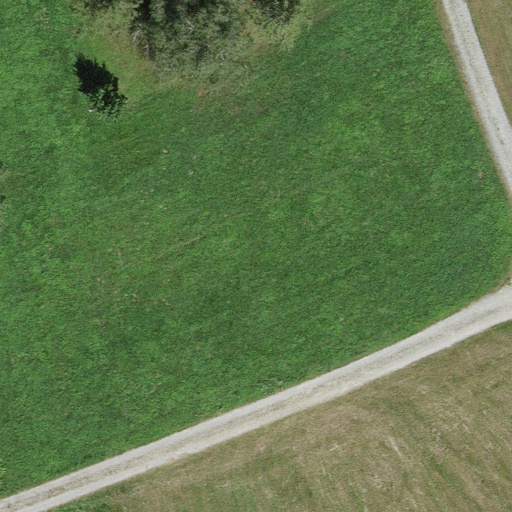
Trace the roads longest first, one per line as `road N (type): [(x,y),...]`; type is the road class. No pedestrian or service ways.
road 1 (track): [(511,293),(181,447),(12,511)]
road 2 (track): [(454,0),(511,183)]
